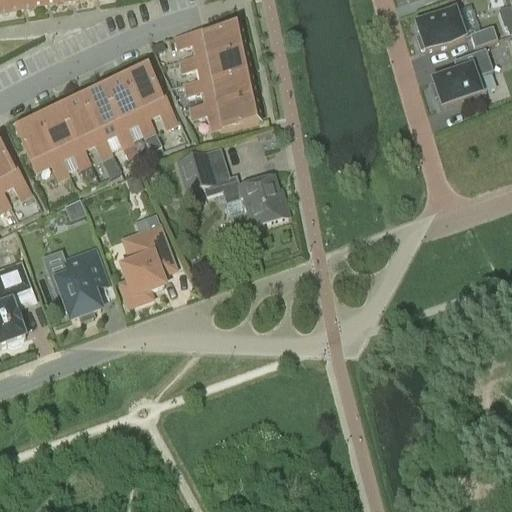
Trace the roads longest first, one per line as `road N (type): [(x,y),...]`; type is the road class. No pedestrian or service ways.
road 1 (tertiary): [(335,346),(142,342),(0,394)]
road 2 (residential): [(445,225),(383,0)]
road 3 (residential): [(0,105),(210,11)]
road 4 (tertiary): [(335,346),(350,339),(410,243),(445,225)]
